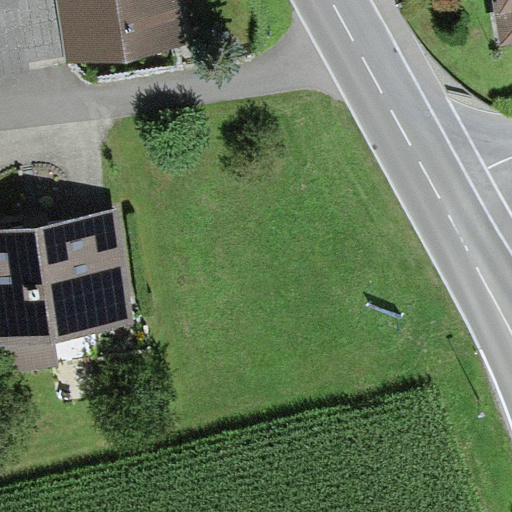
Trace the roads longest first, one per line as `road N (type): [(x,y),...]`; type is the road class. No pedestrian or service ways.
road 1 (secondary): [(427,169),(335,0)]
road 2 (secondary): [(511,330),(427,169)]
